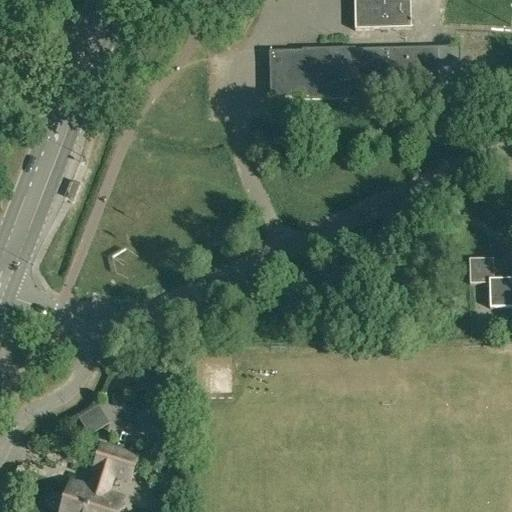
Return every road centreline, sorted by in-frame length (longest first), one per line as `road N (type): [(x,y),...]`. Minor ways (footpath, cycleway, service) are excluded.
road 1 (residential): [(130,315),(170,306),(511,155)]
road 2 (secondary): [(0,281),(108,0)]
road 3 (unclassified): [(4,448),(84,374),(91,317)]
